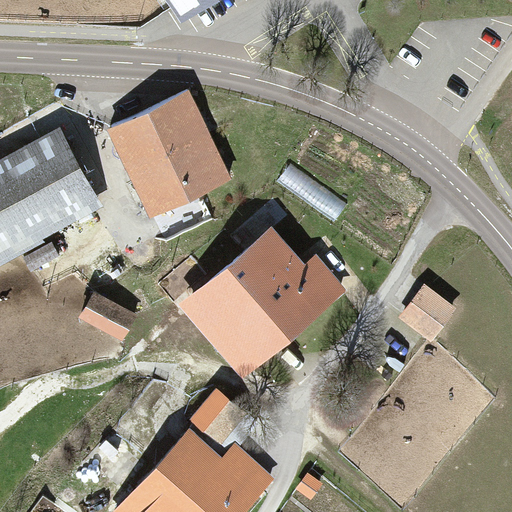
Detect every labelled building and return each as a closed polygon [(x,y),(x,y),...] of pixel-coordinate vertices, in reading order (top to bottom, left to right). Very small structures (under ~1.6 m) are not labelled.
[(173,0),(180,10),(195,0),(173,0)] [(188,89),(109,128),(152,214),(231,174),(188,89)] [(0,248),(7,260),(100,207),(57,131),(0,162),(0,248)] [(271,226),(181,302),(245,377),(345,292),(316,259),(306,268),(271,226)] [(423,283),(400,315),(434,340),(457,308),(423,283)] [(135,315),(93,293),(81,317),(123,338),(135,315)] [(115,511),(240,511),(272,478),(241,449),(229,462),(193,428),(115,511)]
